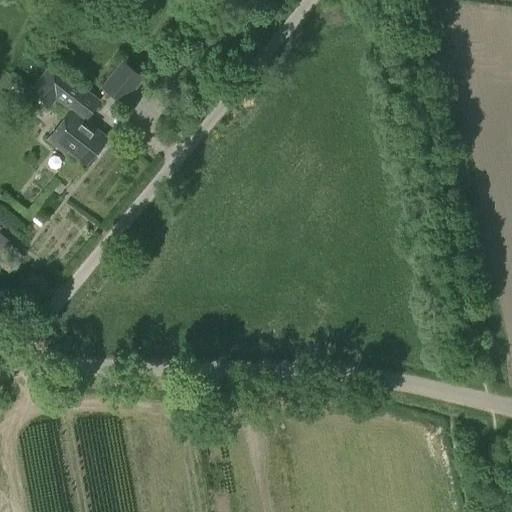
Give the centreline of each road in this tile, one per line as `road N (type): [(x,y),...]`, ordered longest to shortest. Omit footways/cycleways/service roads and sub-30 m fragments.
road 1 (unclassified): [(511,415),(389,391),(150,372),(7,372)]
road 2 (unclassified): [(7,372),(311,0)]
road 3 (track): [(410,0),(477,361),(491,389)]
